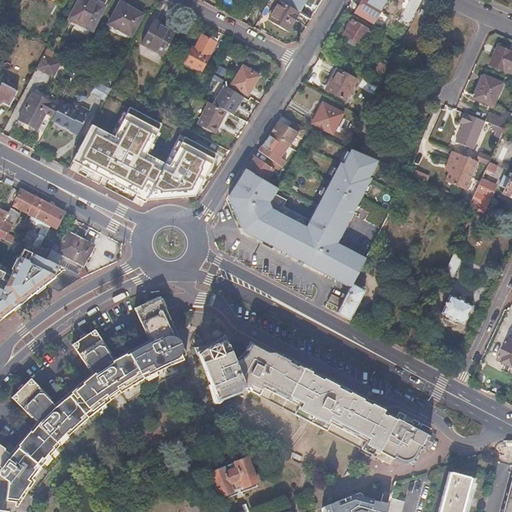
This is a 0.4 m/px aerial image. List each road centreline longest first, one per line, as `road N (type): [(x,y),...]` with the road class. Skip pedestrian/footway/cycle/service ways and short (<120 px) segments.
road 1 (secondary): [(298,63),(193,224)]
road 2 (tertiary): [(0,369),(98,301),(159,272)]
road 3 (tertiary): [(144,259),(22,331),(0,368)]
road 4 (primary): [(453,394),(296,311)]
road 5 (residential): [(453,394),(511,269)]
road 6 (residential): [(298,63),(177,0)]
road 7 (primary): [(150,221),(30,172)]
road 8 (primary): [(30,172),(140,240)]
